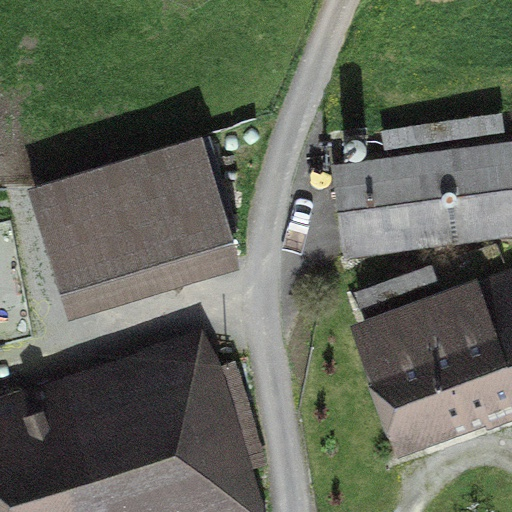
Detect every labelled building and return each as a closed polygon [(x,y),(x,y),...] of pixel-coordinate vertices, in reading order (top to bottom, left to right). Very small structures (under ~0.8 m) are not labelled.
[(342,143),(344,146),(347,148),(351,149),(355,149),(359,148),(362,145),(364,142),(364,138),(364,134),(362,131),(359,128),(356,127),(352,126),(348,127),(345,129),(343,132),(341,135),(341,139),(342,143)] [(203,145),(49,194),(87,312),(241,263),(203,145)] [(511,239),(511,151),(340,171),(350,258),(511,239)] [(511,420),(511,283),(367,340),(413,459),(511,420)] [(0,511),(257,511),(205,347),(3,412),(0,404),(0,511)]
